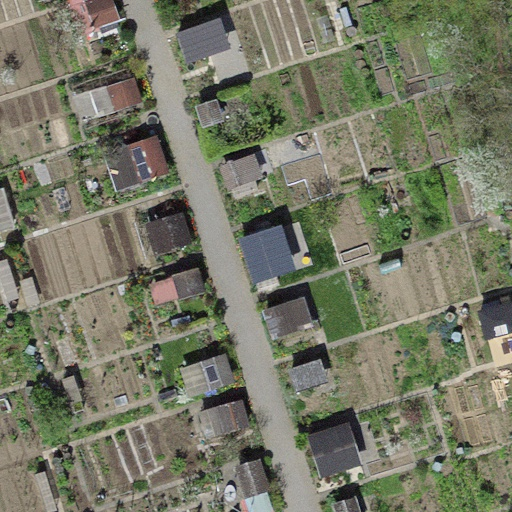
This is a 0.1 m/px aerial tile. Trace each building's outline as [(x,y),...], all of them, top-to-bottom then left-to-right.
[(116,0),(98,0),(73,9),(81,33),(123,18),(116,0)] [(196,29),(177,35),(186,62),(205,56),(196,29)] [(216,103),(198,109),(205,130),(222,125),(216,103)] [(156,143),(134,149),(144,181),(165,174),(156,143)] [(253,157),(219,169),(227,191),(261,180),(253,157)] [(182,217),(145,228),(155,259),(192,248),(182,217)] [(197,273),(151,286),(158,311),(204,298),(197,273)] [(304,301),(264,312),(274,343),(313,331),(304,301)] [(225,358),(182,371),(190,400),(233,387),(225,358)] [(320,363),(289,373),(295,394),(326,384),(320,363)] [(240,401),(211,410),(220,440),(249,432),(240,401)] [(365,462),(352,422),(310,435),(323,476),(365,462)] [(259,463),(223,473),(232,508),(268,499),(259,463)] [(358,511),(354,501),(334,508),(335,511),(358,511)]
